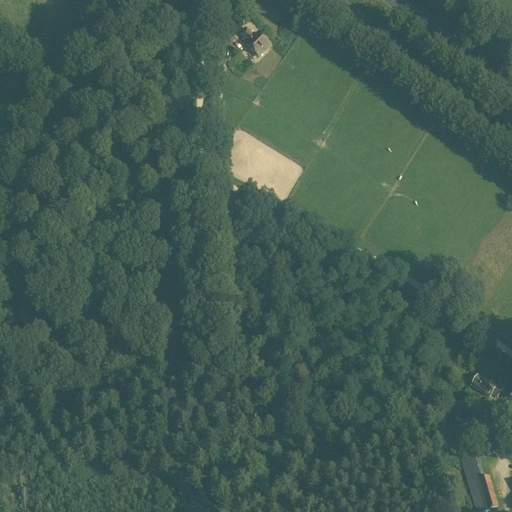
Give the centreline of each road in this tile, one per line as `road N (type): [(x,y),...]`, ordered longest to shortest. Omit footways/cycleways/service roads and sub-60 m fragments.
road 1 (track): [(97,5),(193,27),(196,35),(201,189),(234,511)]
road 2 (track): [(511,355),(390,268),(200,174)]
road 3 (primary): [(331,0),(511,135)]
road 4 (primary): [(511,93),(393,0)]
